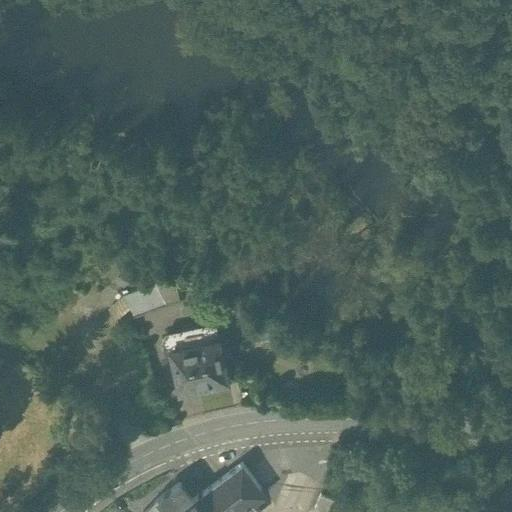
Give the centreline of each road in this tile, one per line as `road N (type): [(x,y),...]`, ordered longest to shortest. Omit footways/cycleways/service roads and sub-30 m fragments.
road 1 (secondary): [(72,511),(146,462),(260,427),(511,428)]
road 2 (track): [(317,0),(421,55),(511,120)]
